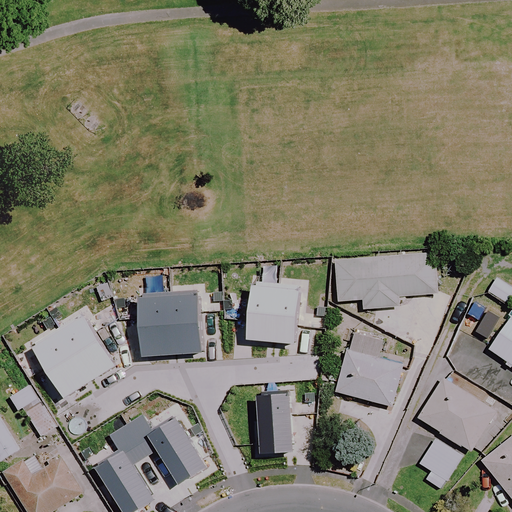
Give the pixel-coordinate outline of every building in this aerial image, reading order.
[(511,298),(511,289),(497,280),(488,294),(508,306),(511,298)] [(317,329),(316,300),(294,301),(295,330),(317,329)] [(445,310),(427,302),(414,330),(433,338),(445,310)] [(489,394),(511,408),(511,322),(508,319),(488,352),(511,367),(502,382),(499,379),(489,394)] [(51,339),(40,322),(19,334),(29,352),(51,339)] [(342,373),(330,370),(326,383),(338,386),(336,394),(391,409),(403,367),(379,361),(385,341),(353,332),(342,373)] [(302,349),(276,351),(245,353),(248,395),(305,391),(302,349)] [(158,401),(140,368),(121,378),(139,411),(158,401)] [(124,402),(107,375),(87,387),(104,415),(124,402)] [(227,439),(215,383),(208,385),(206,375),(180,381),(182,390),(170,393),(182,448),(227,439)] [(481,391),(462,379),(456,389),(445,383),(421,422),(471,453),(496,414),(475,401),(481,391)] [(38,402),(30,387),(10,398),(19,413),(38,402)] [(57,428),(41,404),(26,414),(41,438),(57,428)] [(76,412),(64,420),(77,439),(88,431),(76,412)] [(0,460),(18,451),(0,419),(0,460)] [(157,471),(134,432),(112,446),(104,433),(78,449),(109,500),(157,471)] [(511,439),(482,463),(511,500),(511,439)] [(462,458),(435,441),(419,465),(431,473),(425,481),(441,491),(462,458)] [(55,511),(85,494),(64,459),(33,478),(23,462),(4,473),(27,511),(55,511)] [(10,511),(0,495),(0,511),(10,511)]
